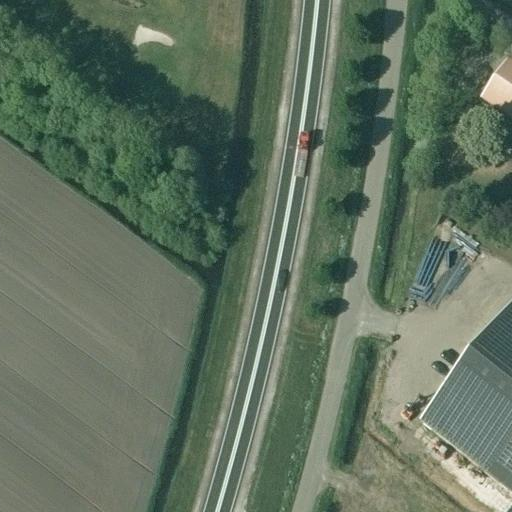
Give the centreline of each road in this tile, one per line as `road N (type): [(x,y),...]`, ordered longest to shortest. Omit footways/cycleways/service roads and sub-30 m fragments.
road 1 (trunk): [(214,511),(260,343),(311,0)]
road 2 (unclassified): [(305,511),(391,122),(401,0)]
